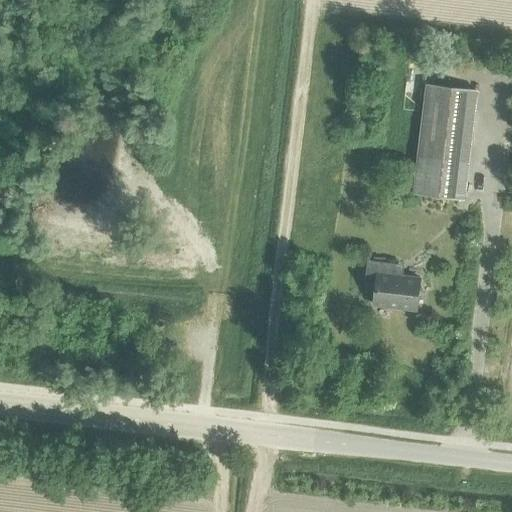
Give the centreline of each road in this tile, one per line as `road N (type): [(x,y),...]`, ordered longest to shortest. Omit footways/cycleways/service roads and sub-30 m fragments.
road 1 (unclassified): [(511,463),(0,405)]
road 2 (track): [(312,0),(257,511)]
